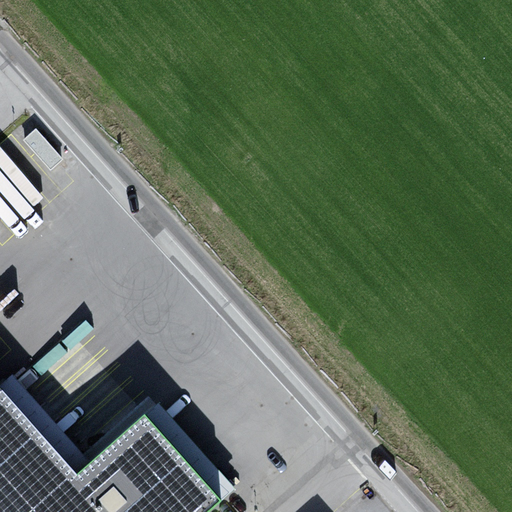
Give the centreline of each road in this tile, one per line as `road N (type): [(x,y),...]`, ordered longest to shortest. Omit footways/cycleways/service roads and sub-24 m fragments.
road 1 (track): [(24,0),(486,511)]
road 2 (unclassified): [(0,54),(415,511)]
